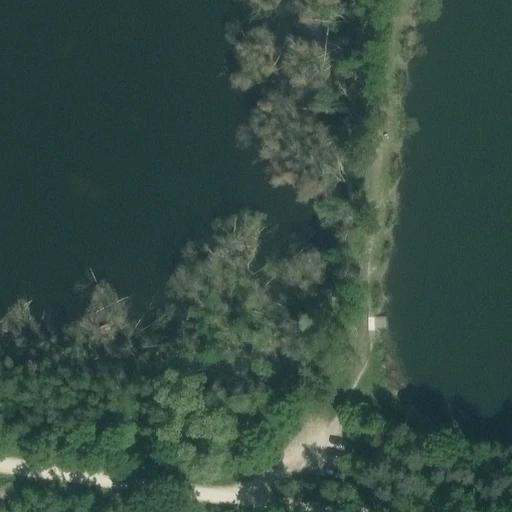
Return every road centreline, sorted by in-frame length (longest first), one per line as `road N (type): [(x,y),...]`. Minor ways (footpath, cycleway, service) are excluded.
road 1 (track): [(0,468),(349,511)]
road 2 (track): [(371,355),(340,407),(236,498)]
